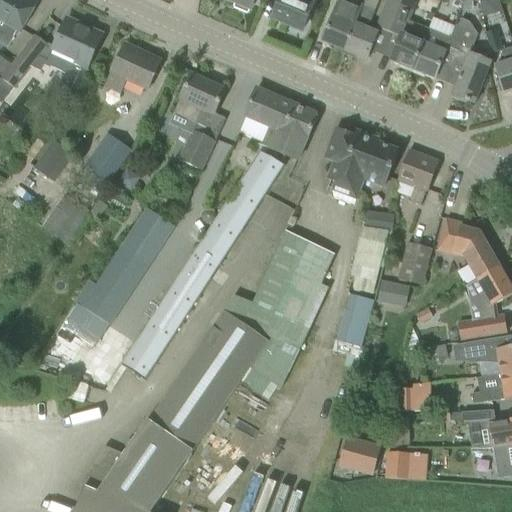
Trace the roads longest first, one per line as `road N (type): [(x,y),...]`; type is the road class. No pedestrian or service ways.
road 1 (unknown): [(338,103),(306,170),(315,204),(340,236),(341,268),(283,501)]
road 2 (tertiary): [(499,173),(312,93),(130,0)]
road 3 (unknown): [(18,481),(151,391),(266,216)]
